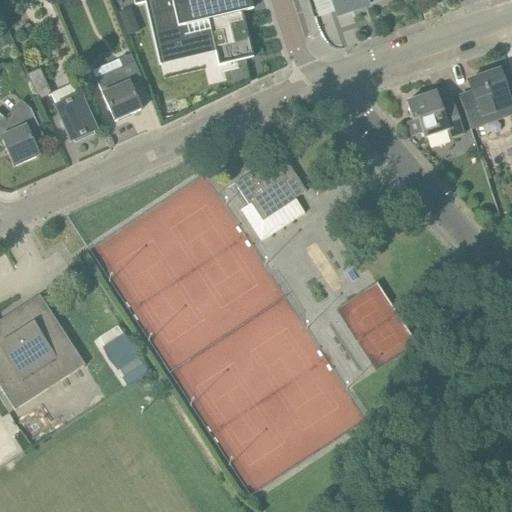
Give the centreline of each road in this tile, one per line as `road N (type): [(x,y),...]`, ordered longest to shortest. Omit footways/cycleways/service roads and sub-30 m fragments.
road 1 (residential): [(5,221),(312,88)]
road 2 (residential): [(511,288),(397,156),(345,77)]
road 3 (residential): [(345,77),(511,20)]
